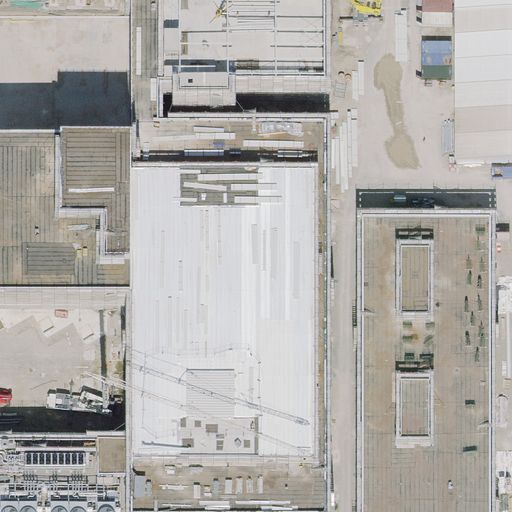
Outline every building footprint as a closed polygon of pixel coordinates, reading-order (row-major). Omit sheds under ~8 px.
[(330,103),(329,0),(129,0),(130,132),(157,131),(158,102),(173,102),(172,118),(237,119),(237,103),(330,103)] [(0,308),(130,307),(127,17),(0,18),(0,308)] [(131,511),(331,511),(331,127),(130,133),(131,511)] [(491,511),(496,218),(357,218),(361,511),(491,511)] [(129,511),(129,444),(0,441),(0,511),(129,511)]
